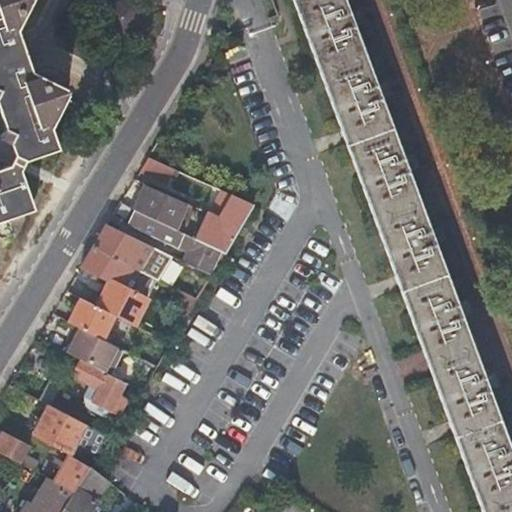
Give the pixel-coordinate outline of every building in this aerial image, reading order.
[(10,142),(14,154),(24,159),(57,147),(51,127),(68,94),(66,86),(32,70),(17,29),(31,0),(0,0),(0,114),(5,127),(15,132),(10,142)] [(109,0),(111,3),(123,8),(134,3),(135,0),(109,0)] [(405,170),(410,167),(405,158),(400,160),(377,97),(382,95),(378,83),(372,85),(350,24),(355,22),(352,12),(346,13),(341,0),(290,0),(344,147),(481,511),(511,511),(511,445),(509,447),(485,385),(491,383),(486,370),(480,372),(458,312),(464,310),(459,297),(453,299),(433,244),(438,242),(434,230),(428,232),(405,170)] [(0,135),(0,137),(10,142),(15,132),(5,127),(0,135)] [(19,170),(20,170),(20,169),(24,159),(14,154),(9,165),(19,170)] [(163,182),(171,168),(146,157),(138,171),(163,182)] [(0,235),(14,231),(30,197),(20,170),(19,170),(9,165),(0,167),(0,235)] [(145,185),(133,210),(175,229),(187,204),(145,185)] [(203,243),(231,196),(221,191),(197,230),(194,238),(203,243)] [(203,243),(223,252),(251,205),(231,196),(203,243)] [(182,262),(209,275),(223,252),(203,243),(194,238),(188,235),(175,229),(133,210),(128,223),(188,251),(182,262)] [(92,247),(125,264),(139,241),(106,224),(92,247)] [(188,235),(194,238),(197,230),(192,227),(188,235)] [(113,284),(125,264),(92,247),(79,268),(106,281),(113,284)] [(114,315),(131,324),(143,299),(113,284),(106,281),(95,305),(114,315)] [(102,340),(114,315),(95,305),(80,298),(67,322),(72,325),(77,327),(102,340)] [(60,348),(65,351),(77,327),(72,325),(60,348)] [(65,351),(79,358),(101,370),(104,371),(116,347),(102,340),(77,327),(65,351)] [(109,374),(121,350),(116,347),(104,371),(109,374)] [(119,394),(125,382),(109,374),(104,371),(101,370),(79,358),(71,375),(98,388),(92,400),(119,414),(127,399),(119,394)] [(34,396),(49,404),(60,383),(35,369),(24,391),(34,396)] [(34,396),(24,391),(9,383),(1,396),(27,410),(34,396)] [(70,452),(85,423),(49,404),(34,433),(70,452)] [(30,446),(3,431),(0,436),(0,452),(20,463),(30,446)] [(74,491),(90,466),(68,455),(54,481),(74,491)] [(87,511),(94,501),(93,500),(106,479),(90,466),(74,491),(60,511),(87,511)] [(45,511),(60,511),(74,491),(54,481),(46,477),(39,489),(34,487),(29,495),(34,497),(31,502),(25,501),(45,511)] [(45,511),(25,501),(18,511),(45,511)]
